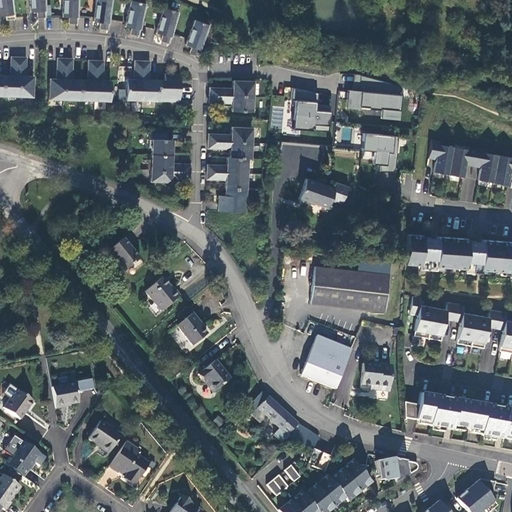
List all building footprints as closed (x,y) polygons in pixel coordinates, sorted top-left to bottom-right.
[(14,18),(12,0),(0,0),(0,13),(5,14),(5,18),(14,18)] [(44,0),(29,0),(30,12),(37,11),(37,18),(46,17),(44,0)] [(79,0),(63,0),(63,17),(70,17),(70,24),(79,24),(79,0)] [(113,0),(98,0),(96,22),(103,22),(102,29),(110,29),(113,0)] [(147,3),(132,0),(126,26),(133,27),(132,33),(140,35),(147,3)] [(180,13),(165,8),(157,33),(164,36),(162,41),(171,44),(180,13)] [(61,17),(52,16),(51,29),(60,30),(61,17)] [(211,26),(196,21),(187,46),(194,48),(192,54),(200,57),(211,26)] [(144,41),(152,42),(154,29),(146,28),(144,41)] [(11,76),(3,76),(2,97),(17,97),(18,57),(11,57),(11,76)] [(26,58),(18,57),(17,97),(33,98),(33,77),(26,77),(26,58)] [(63,100),(65,58),(57,58),(56,78),(49,78),(48,99),(63,100)] [(73,59),(65,58),(63,100),(78,101),(79,80),(71,79),(73,59)] [(87,80),(79,80),(78,101),(93,101),(96,61),(88,61),(87,80)] [(103,61),(96,61),(93,101),(109,102),(110,81),(102,81),(103,61)] [(133,81),(125,81),(125,102),(140,102),(141,63),(133,63),(133,81)] [(149,63),(141,63),(140,102),(156,102),(156,81),(148,81),(149,63)] [(164,82),(156,81),(156,102),(179,103),(179,75),(164,75),(164,82)] [(209,88),(209,96),(252,97),(252,81),(231,81),(231,88),(209,88)] [(401,120),(402,94),(378,93),(379,82),(354,81),(354,90),(348,90),(347,108),(382,110),(381,119),(401,120)] [(296,99),(294,127),(313,129),(314,123),(329,124),(331,105),(319,104),(320,92),(292,89),(291,99),(296,99)] [(252,112),(252,97),(209,96),(208,103),(231,104),(231,111),(252,112)] [(230,135),(208,134),(208,142),(251,143),(252,127),(231,127),(230,135)] [(152,156),(173,156),(173,141),(167,141),(167,133),(150,132),(149,148),(152,148),(152,156)] [(378,152),(376,170),(395,172),(399,137),(364,133),(362,150),(378,152)] [(432,172),(447,174),(451,147),(437,144),(438,140),(430,139),(426,158),(434,159),(432,172)] [(226,158),(251,158),(251,143),(208,142),(208,149),(230,150),(230,158),(226,157),(226,158)] [(447,174),(461,177),(463,164),(471,166),(474,147),(466,146),(465,149),(451,147),(447,174)] [(491,182),(495,155),(481,152),(482,148),(474,147),(471,166),(478,167),(476,179),(491,182)] [(511,173),(511,153),(510,157),(495,155),(491,182),(505,185),(507,172),(511,173)] [(151,172),(191,172),(191,165),(173,164),(173,156),(152,156),(151,172)] [(251,159),(251,158),(226,158),(226,166),(207,165),(207,173),(247,173),(247,158),(251,159)] [(191,180),(191,172),(151,172),(151,183),(172,183),(172,180),(191,180)] [(247,173),(207,173),(207,180),(226,181),(226,189),(247,189),(247,173)] [(333,188),(305,178),(298,200),(307,203),(308,201),(327,207),(330,200),(341,204),(346,190),(349,192),(351,188),(335,182),(333,188)] [(247,189),(226,189),(226,196),(219,196),(219,211),(246,212),(247,189)] [(511,245),(511,243),(481,241),(481,242),(466,241),(466,239),(436,237),(436,239),(421,237),(421,235),(407,234),(404,264),(418,265),(417,269),(430,270),(430,265),(434,266),(463,268),(462,272),(475,273),(475,269),(479,269),(508,272),(508,276),(511,276),(511,245)] [(123,272),(139,259),(122,239),(105,252),(112,261),(114,259),(123,272)] [(388,274),(313,266),(309,304),(384,312),(388,274)] [(161,278),(144,292),(160,311),(178,297),(172,289),(171,290),(161,278)] [(412,336),(426,338),(432,308),(419,305),(420,298),(411,296),(408,313),(416,315),(412,336)] [(432,308),(426,338),(439,341),(443,320),(451,321),(454,304),(446,303),(444,310),(432,308)] [(454,304),(451,321),(459,323),(455,344),(469,346),(474,316),(461,313),(462,306),(454,304)] [(474,316),(469,346),(482,349),(485,328),(494,329),(497,312),(488,311),(487,318),(474,316)] [(497,352),(511,354),(511,350),(511,322),(504,321),(505,314),(497,312),(494,329),(501,331),(497,352)] [(196,322),(198,322),(191,314),(176,326),(192,346),(206,334),(196,322)] [(300,375),(335,390),(350,350),(316,336),(300,375)] [(229,379),(214,361),(197,375),(203,382),(205,380),(214,391),(229,379)] [(362,364),(360,384),(370,385),(377,386),(376,391),(388,392),(391,367),(362,364)] [(214,391),(205,380),(203,382),(212,393),(214,391)] [(55,408),(64,407),(63,406),(69,404),(78,403),(74,383),(51,387),(55,408)] [(2,408),(19,420),(32,401),(17,391),(10,400),(9,399),(2,408)] [(511,410),(420,393),(418,406),(403,403),(404,418),(429,423),(429,426),(444,429),(444,425),(452,427),(480,432),(479,436),(494,438),(495,434),(503,436),(511,437),(511,410)] [(265,416),(256,408),(263,401),(257,396),(245,409),(259,422),(265,416)] [(267,397),(263,401),(256,408),(265,416),(286,436),(302,446),(312,449),(317,438),(296,424),(267,397)] [(100,447),(100,449),(108,454),(120,436),(99,421),(87,439),(100,447)] [(12,457),(10,456),(4,464),(23,477),(39,454),(22,442),(12,457)] [(125,442),(108,467),(117,473),(119,471),(125,475),(122,479),(133,486),(148,464),(136,455),(138,451),(125,442)] [(314,468),(321,453),(312,449),(310,453),(305,464),(314,468)] [(323,472),(330,457),(321,453),(314,468),(323,472)] [(396,478),(397,481),(407,475),(405,462),(392,459),(374,461),(378,481),(392,478),(392,479),(396,478)] [(370,483),(360,471),(355,465),(351,460),(340,470),(359,493),(370,483)] [(292,483),(298,478),(288,466),(283,471),(292,483)] [(359,493),(340,470),(328,479),(344,499),(347,502),(359,493)] [(2,475),(0,478),(0,506),(1,508),(5,510),(10,502),(8,501),(15,492),(14,491),(18,486),(2,475)] [(277,476),(271,480),(281,492),(286,487),(277,476)] [(314,485),(333,508),(344,499),(328,479),(325,476),(314,485)] [(465,490),(482,511),(487,511),(496,506),(490,498),(493,483),(478,479),(465,490)] [(275,497),(281,492),(271,480),(265,485),(275,497)] [(328,511),(333,508),(314,485),(302,495),(316,511),(328,511)] [(454,499),(456,501),(464,511),(462,511),(482,511),(465,490),(454,499)] [(316,511),(302,495),(300,492),(288,501),(297,511),(316,511)] [(169,511),(199,511),(188,504),(189,502),(181,495),(169,511)] [(297,511),(288,501),(277,511),(297,511)] [(426,510),(427,511),(445,511),(437,501),(426,510)] [(200,511),(202,511),(189,502),(188,504),(199,511),(200,511)]
